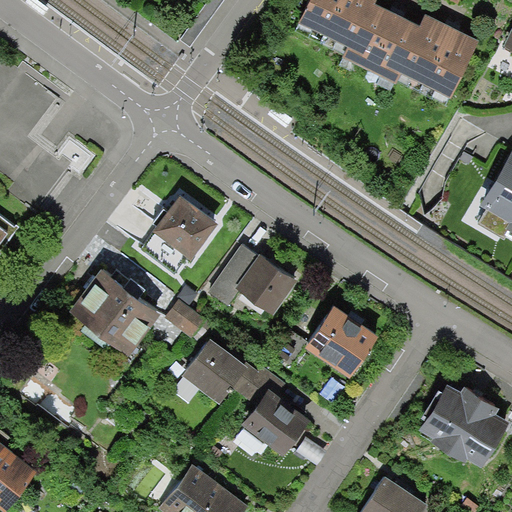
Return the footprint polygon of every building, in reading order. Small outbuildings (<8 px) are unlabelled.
[(37,0),(27,0),(27,1),(44,14),(48,8),(37,0)] [(208,0),(179,39),(189,46),(223,0),(208,0)] [(375,0),(307,0),(297,23),(346,47),(343,55),(396,81),(401,71),(451,95),(478,40),(425,14),(420,25),(374,2),(375,0)] [(274,104),(269,111),(288,125),(293,118),(274,104)] [(511,151),(480,205),(510,223),(507,228),(511,231),(511,151)] [(216,212),(176,184),(150,220),(191,248),(216,212)] [(0,249),(17,227),(0,213),(0,249)] [(294,275),(240,238),(206,287),(228,302),(240,284),(272,306),(294,275)] [(160,301),(100,257),(68,300),(86,313),(79,322),(128,358),(142,339),(136,335),(160,301)] [(202,314),(175,294),(161,312),(189,333),(202,314)] [(379,328),(331,296),(304,336),(352,368),(379,328)] [(258,364),(210,328),(181,364),(220,394),(229,383),(251,400),(270,376),(280,384),(284,379),(261,361),(258,364)] [(461,379),(447,371),(419,419),(482,455),(508,410),(496,403),(501,395),(464,374),(461,379)] [(280,384),(270,376),(251,400),(242,413),(284,444),(311,408),(280,384)] [(326,445),(305,432),(296,446),(316,460),(326,445)] [(35,460),(0,433),(0,499),(3,502),(35,460)] [(238,511),(248,498),(190,458),(161,501),(177,511),(238,511)] [(418,511),(430,494),(384,465),(354,511),(355,511),(418,511)]
